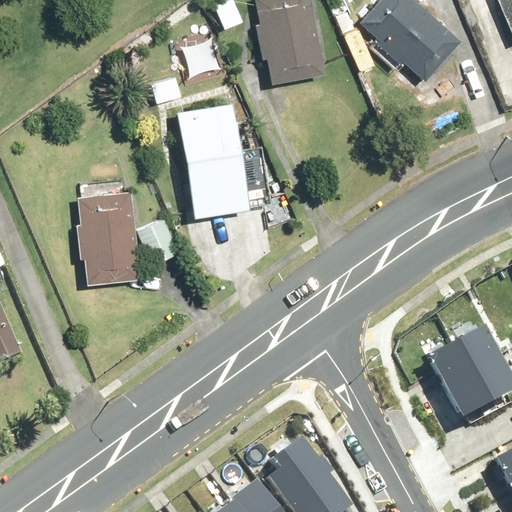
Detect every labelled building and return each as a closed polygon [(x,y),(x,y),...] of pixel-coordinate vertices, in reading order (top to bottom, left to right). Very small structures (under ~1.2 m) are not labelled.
[(241,20),(233,0),(226,0),(214,5),(222,27),(241,20)] [(321,71),(309,0),(255,0),(268,79),(321,71)] [(378,0),(359,22),(423,78),(459,38),(416,0),(378,0)] [(511,0),(500,0),(511,29),(511,0)] [(180,94),(175,74),(149,82),(155,102),(180,94)] [(177,109),(191,215),(247,206),(230,101),(177,109)] [(78,198),(87,282),(141,277),(135,229),(132,193),(78,198)] [(162,218),(135,229),(150,264),(177,252),(162,218)] [(0,365),(19,357),(0,311),(0,365)] [(511,378),(482,322),(452,338),(485,400),(511,386),(511,378)] [(485,400),(452,338),(424,352),(458,415),(485,400)] [(266,473),(295,511),(348,511),(344,506),(351,501),(330,472),(335,469),(321,450),(316,454),(300,431),(269,454),(276,465),(266,473)] [(511,487),(511,444),(492,455),(510,488),(511,487)] [(250,477),(228,493),(231,496),(242,511),(275,511),(251,478),(250,477)] [(242,511),(231,496),(209,511),(242,511)]
